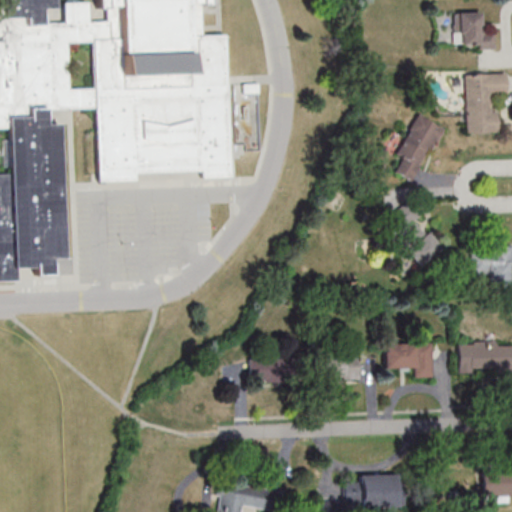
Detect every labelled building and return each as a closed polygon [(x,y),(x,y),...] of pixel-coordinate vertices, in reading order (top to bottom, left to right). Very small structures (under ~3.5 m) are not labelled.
[(0,0),(52,0),(53,8),(41,8),(41,23),(62,22),(61,2),(85,1),(86,21),(104,21),(104,8),(95,8),(94,0),(206,0),(207,4),(198,4),(199,35),(222,34),(227,176),(198,178),(197,169),(133,172),(133,180),(96,181),(93,107),(44,109),(44,124),(58,124),(63,257),(51,257),(51,273),(33,274),(33,266),(16,266),(16,280),(0,280),(0,0)] [(454,12),(454,48),(492,47),(492,32),(480,32),(480,12),(454,12)] [(461,74),(463,133),(494,132),(493,93),(505,93),(504,73),(461,74)] [(409,182),(440,127),(415,113),(392,153),(399,157),(391,171),(409,182)] [(417,266),(438,252),(405,203),(384,217),(417,266)] [(510,246),(469,246),(469,284),(510,284),(510,246)] [(382,344),(382,369),(412,369),(412,378),(431,378),(431,344),(382,344)] [(511,344),(456,344),(456,372),(511,372),(511,344)] [(358,379),(358,356),(313,356),(313,379),(358,379)] [(246,358),(246,380),(288,380),(288,358),(246,358)] [(492,502),(510,502),(510,473),(480,473),(481,496),(492,496),(492,502)] [(396,508),(395,474),(342,476),(342,500),(319,501),(319,509),(396,508)] [(212,511),(237,511),(239,504),(265,508),(268,490),(217,482),(212,511)]
